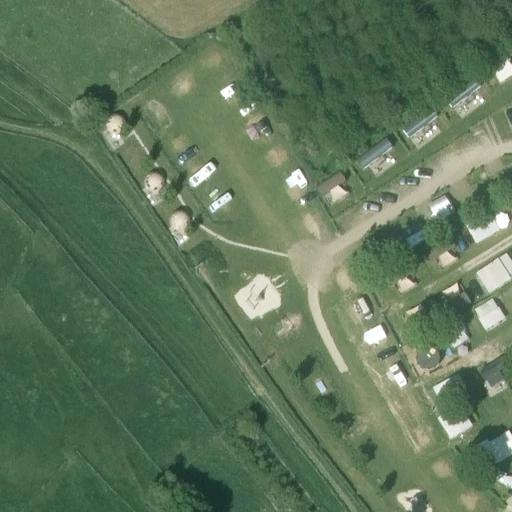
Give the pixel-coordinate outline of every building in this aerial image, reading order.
[(270,155),(279,168),(294,158),(285,145),(270,155)] [(353,194),(345,174),(321,184),(329,204),(353,194)] [(511,254),(480,270),(490,292),(511,281),(511,254)] [(461,286),(440,299),(452,319),(473,306),(461,286)] [(497,299),(477,311),(489,331),(508,319),(497,299)] [(369,330),(377,349),(393,343),(385,324),(369,330)] [(384,359),(389,376),(406,370),(401,354),(384,359)] [(497,355),(480,365),(491,383),(508,373),(497,355)] [(441,399),(468,391),(464,377),(437,385),(441,399)] [(415,426),(424,442),(440,433),(430,417),(415,426)] [(511,430),(480,447),(492,470),(511,459),(511,430)]
